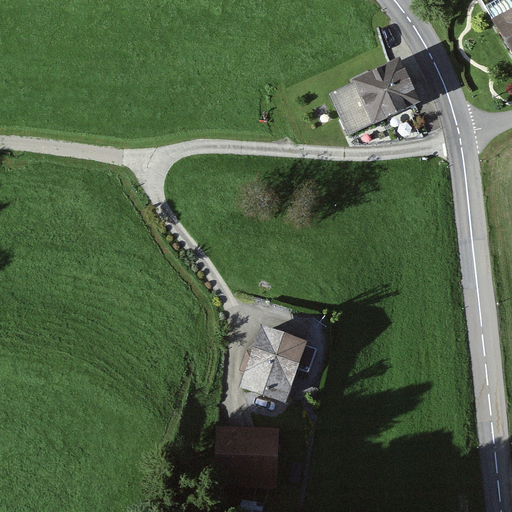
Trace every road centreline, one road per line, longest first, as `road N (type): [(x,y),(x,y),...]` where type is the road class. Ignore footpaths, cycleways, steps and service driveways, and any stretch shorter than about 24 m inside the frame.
road 1 (tertiary): [(502,511),(460,135),(434,59),(394,0)]
road 2 (track): [(158,161),(0,143)]
